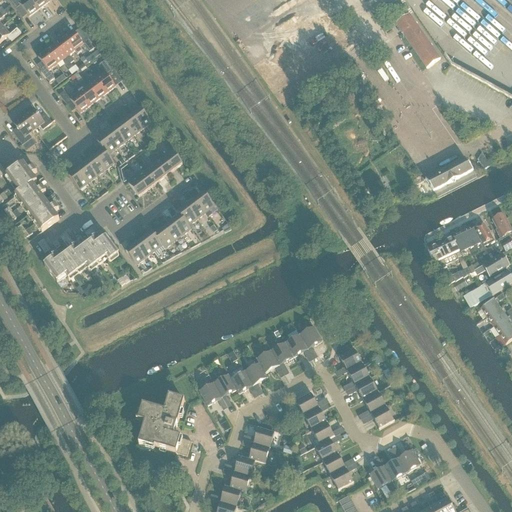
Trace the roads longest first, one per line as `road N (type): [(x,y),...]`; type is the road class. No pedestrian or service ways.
road 1 (residential): [(198,511),(208,462),(232,448),(242,416),(316,376),(326,379),(354,436),(381,444),(413,431)]
road 2 (secondary): [(116,511),(0,300)]
road 3 (residential): [(193,180),(116,238),(101,219),(78,215)]
